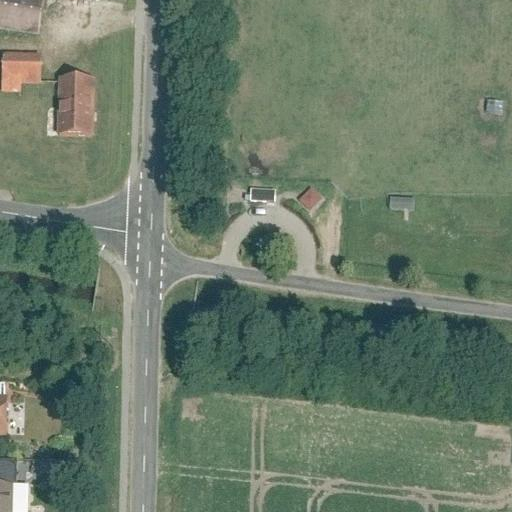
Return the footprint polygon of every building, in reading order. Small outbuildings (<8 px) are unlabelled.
[(0,0),(0,27),(40,34),(45,0),(0,0)] [(4,55),(4,75),(43,76),(43,56),(4,55)] [(58,134),(94,135),(96,78),(60,78),(58,134)] [(0,396),(0,435),(8,436),(8,396),(0,396)] [(0,511),(11,511),(12,485),(0,485),(0,511)]
